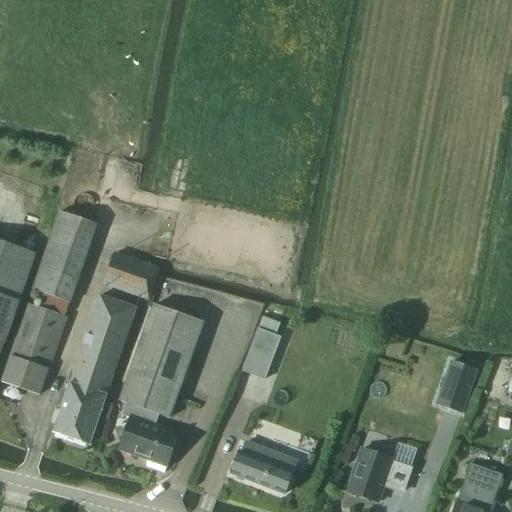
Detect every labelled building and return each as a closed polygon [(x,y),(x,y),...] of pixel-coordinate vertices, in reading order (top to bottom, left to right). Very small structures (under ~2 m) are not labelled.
[(59,211),(33,290),(44,294),(39,309),(66,318),(97,224),(59,211)] [(0,355),(5,342),(35,253),(0,241),(0,355)] [(54,432),(90,444),(99,416),(109,419),(114,405),(105,402),(137,307),(124,303),(105,296),(101,295),(54,432)] [(28,305),(2,382),(40,395),(66,318),(39,309),(28,305)] [(120,450),(148,460),(147,463),(166,470),(178,434),(155,426),(159,415),(169,418),(204,322),(155,305),(120,401),(127,403),(122,416),(131,419),(120,450)] [(257,329),(242,371),(265,380),(280,337),(257,329)] [(451,362),(437,404),(462,413),(477,371),(451,362)] [(297,462),(247,442),(242,453),(239,453),(231,474),(285,494),(297,462)] [(363,450),(348,493),(379,504),(385,486),(404,493),(412,470),(418,451),(398,444),(392,460),(363,450)] [(453,511),(490,511),(504,475),(470,464),(453,511)]
